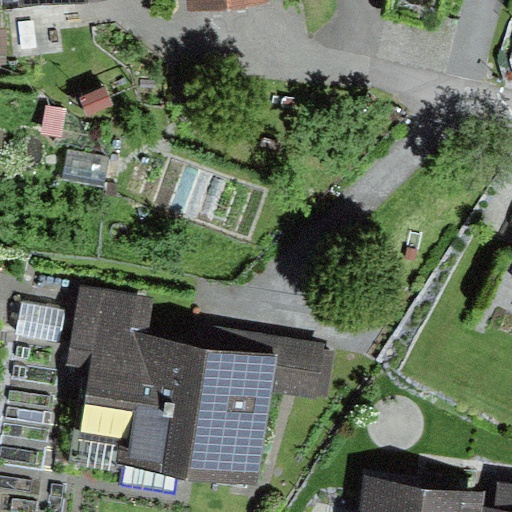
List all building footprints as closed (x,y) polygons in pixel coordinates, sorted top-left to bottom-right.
[(107,80),(78,91),(85,110),(114,99),(107,80)] [(155,291),(81,280),(69,353),(92,357),(87,388),(133,395),(124,451),(260,472),(273,387),(281,342),(215,332),(150,323),(155,291)] [(281,342),(273,387),(328,396),(336,347),(323,345),(323,340),(217,322),(215,332),(281,342)] [(478,511),(481,497),(483,483),(366,467),(359,511),(478,511)] [(481,497),(478,511),(511,511),(511,478),(499,477),(496,498),(481,497)]
